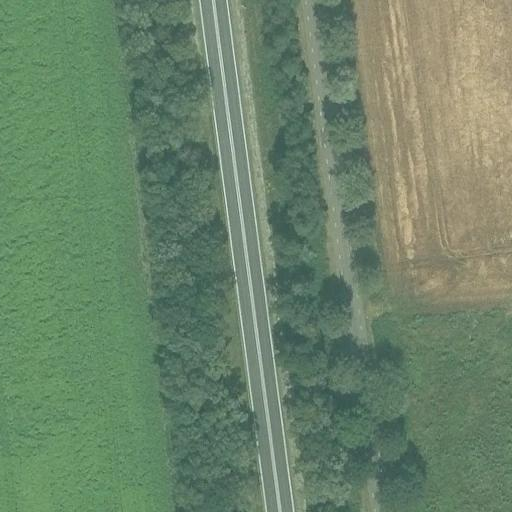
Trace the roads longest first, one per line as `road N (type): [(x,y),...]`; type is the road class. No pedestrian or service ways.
road 1 (unclassified): [(385,511),(313,0)]
road 2 (trunk): [(279,511),(212,0)]
